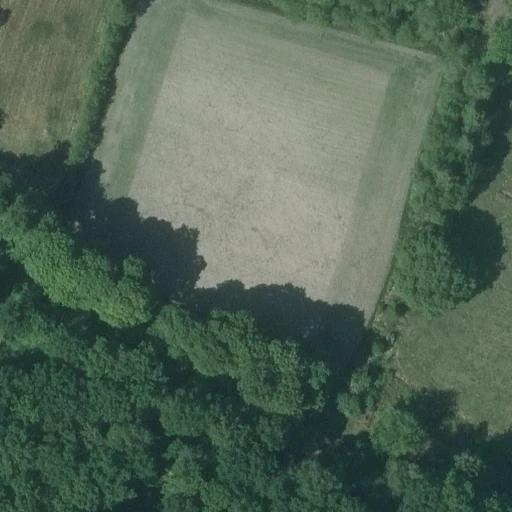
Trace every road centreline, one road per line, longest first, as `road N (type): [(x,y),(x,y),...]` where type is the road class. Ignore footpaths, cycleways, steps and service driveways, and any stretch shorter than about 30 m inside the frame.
road 1 (track): [(0,217),(384,449)]
road 2 (track): [(384,449),(489,511)]
